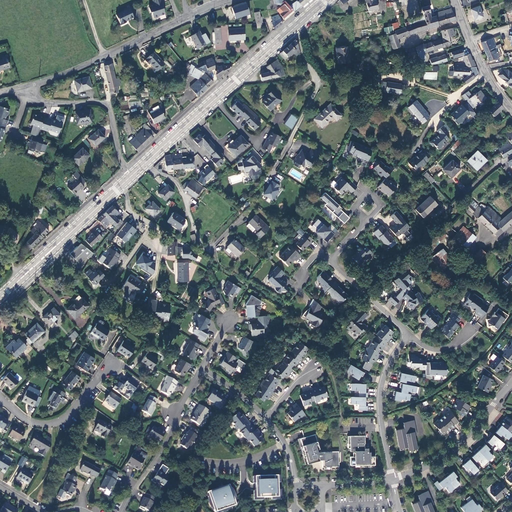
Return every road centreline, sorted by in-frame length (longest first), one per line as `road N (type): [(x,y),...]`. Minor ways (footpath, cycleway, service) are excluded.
road 1 (secondary): [(131,176),(0,297)]
road 2 (residential): [(22,90),(179,20)]
road 3 (residential): [(26,95),(106,106),(131,176)]
road 4 (unclassified): [(394,479),(461,442),(511,383)]
road 5 (unclassified): [(394,479),(380,406),(387,369),(410,335)]
road 6 (secondary): [(325,0),(215,99)]
road 7 (residential): [(0,398),(33,422),(61,420),(112,365)]
road 8 (residential): [(145,163),(180,188),(214,261)]
